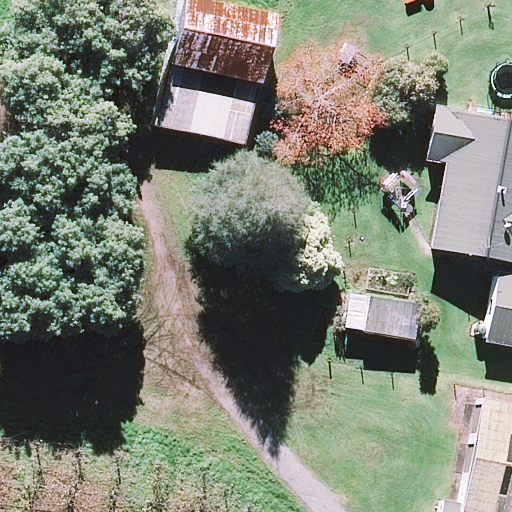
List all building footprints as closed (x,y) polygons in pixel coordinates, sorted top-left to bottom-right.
[(275,27),(186,5),(155,130),(244,152),(275,27)] [(511,123),(429,110),(421,162),(439,164),(426,247),(511,260),(511,123)] [(511,278),(491,275),(480,341),(511,346),(511,278)] [(414,299),(345,291),(340,330),(409,338),(414,299)] [(368,378),(302,366),(297,391),(364,403),(368,378)] [(511,511),(511,401),(474,395),(455,505),(437,502),(434,511),(511,511)]
